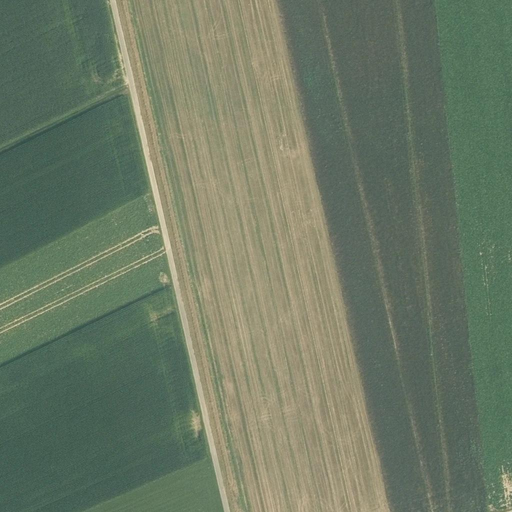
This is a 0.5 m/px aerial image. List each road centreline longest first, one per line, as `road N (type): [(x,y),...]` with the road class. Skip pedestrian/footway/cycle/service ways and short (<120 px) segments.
road 1 (track): [(113,0),(227,511)]
road 2 (track): [(0,162),(134,96)]
